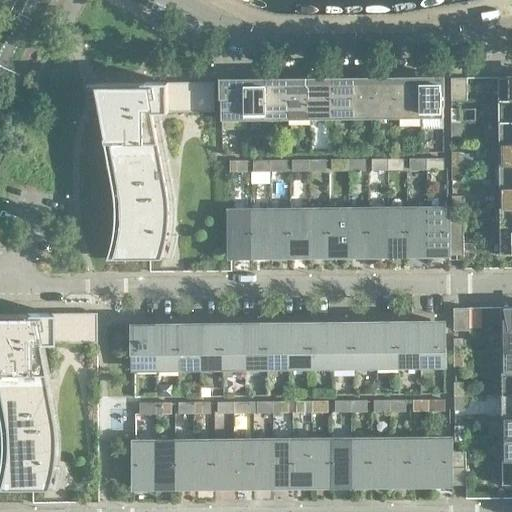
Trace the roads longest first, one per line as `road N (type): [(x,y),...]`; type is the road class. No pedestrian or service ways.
road 1 (residential): [(511,283),(0,288)]
road 2 (residential): [(511,19),(337,41),(280,36),(179,0)]
